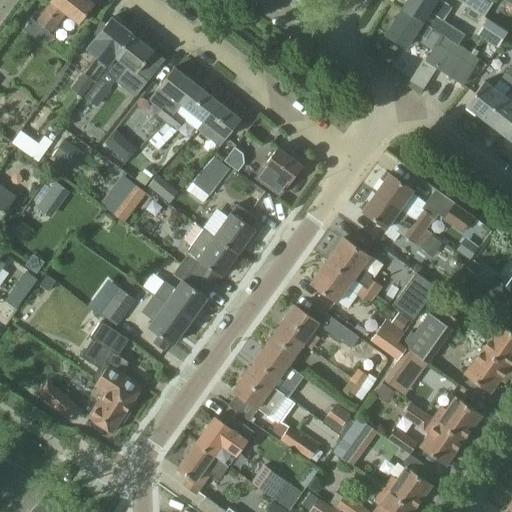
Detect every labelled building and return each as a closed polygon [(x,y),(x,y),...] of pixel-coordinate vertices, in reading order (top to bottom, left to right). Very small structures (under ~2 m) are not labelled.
[(93,5),(86,0),(52,0),(50,3),(51,4),(36,22),(32,19),(24,29),(36,39),(44,28),(50,33),(66,14),(78,24),(93,5)] [(409,0),(404,8),(442,34),(456,43),(458,44),(464,34),(428,11),(435,0),(409,0)] [(487,0),(456,0),(484,17),(492,3),(487,0)] [(442,34),(404,8),(387,34),(405,46),(412,37),(432,50),(442,34)] [(477,33),(497,46),(506,31),(486,18),(477,33)] [(99,80),(102,76),(100,74),(107,65),(109,66),(133,36),(111,19),(87,49),(99,58),(88,72),(99,80)] [(425,61),(439,69),(456,43),(442,34),(432,50),(425,61)] [(147,81),(137,73),(154,52),(133,36),(109,66),(107,65),(100,74),(102,76),(111,84),(114,80),(134,96),(147,81)] [(456,43),(439,69),(452,78),(469,51),(458,44),(456,43)] [(469,51),(452,78),(465,86),(475,67),(480,58),(469,51)] [(502,79),(511,86),(511,85),(511,66),(502,79)] [(157,115),(167,123),(196,85),(174,68),(159,87),(149,101),(161,110),(157,115)] [(94,81),(83,73),(71,88),(82,96),(94,81)] [(486,120),(504,96),(485,81),(467,105),(486,120)] [(218,102),(196,85),(167,123),(177,130),(185,119),(185,120),(192,112),(203,121),(218,102)] [(486,120),(505,134),(511,125),(511,101),(504,96),(486,120)] [(240,119),(218,102),(203,121),(189,140),(198,148),(213,129),(225,138),(240,119)] [(127,129),(112,136),(123,160),(138,152),(127,129)] [(17,144),(37,154),(42,143),(22,133),(17,144)] [(66,138),(54,157),(76,170),(87,151),(66,138)] [(237,144),(227,158),(240,168),(245,159),(245,150),(237,144)] [(288,185),(289,185),(303,166),(278,147),(264,166),(256,178),(280,195),(288,184),(288,185)] [(187,190),(203,203),(230,169),(214,156),(187,190)] [(179,189),(157,172),(148,184),(169,201),(179,189)] [(390,174),(377,192),(427,228),(434,218),(422,208),(426,202),(413,194),(414,192),(390,174)] [(48,178),(35,204),(55,213),(68,187),(48,178)] [(113,209),(126,219),(148,190),(135,180),(113,209)] [(0,185),(0,216),(15,196),(0,185)] [(427,228),(377,192),(363,211),(387,228),(392,222),(402,230),(400,234),(420,248),(431,232),(427,229),(427,228)] [(443,219),(463,233),(474,217),(454,203),(443,219)] [(231,212),(214,235),(239,253),(255,230),(251,227),(257,219),(247,212),(242,220),(231,212)] [(190,249),(181,262),(211,283),(218,273),(222,276),(239,253),(214,235),(196,222),(187,234),(190,242),(194,244),(190,249)] [(344,238),(328,260),(376,295),(382,286),(369,277),(370,276),(361,270),(370,256),(344,238)] [(376,295),(328,260),(312,283),(338,301),(347,288),(357,295),(369,303),(376,295)] [(155,295),(166,303),(190,321),(207,297),(203,294),(211,283),(181,262),(173,274),(182,281),(177,289),(165,281),(155,295)] [(436,288),(415,273),(391,306),(412,321),(436,288)] [(511,275),(507,283),(497,277),(488,291),(506,303),(511,294),(511,275)] [(124,289),(104,314),(117,324),(137,298),(124,289)] [(173,344),(190,321),(166,303),(149,326),(160,334),(154,342),(164,349),(169,341),(173,344)] [(295,305),(279,327),(303,344),(311,349),(319,338),(315,335),(322,325),(295,305)] [(440,320),(453,329),(459,321),(446,312),(440,320)] [(452,330),(430,314),(415,335),(412,333),(403,346),(428,364),(452,330)] [(325,329),(351,348),(359,337),(333,318),(325,329)] [(406,332),(386,319),(370,340),(398,360),(406,349),(398,343),(406,332)] [(93,378),(99,381),(100,380),(133,402),(143,386),(106,362),(113,352),(119,355),(129,339),(101,322),(91,337),(94,339),(82,357),(100,368),(93,378)] [(511,332),(500,324),(482,350),(511,371),(511,370),(511,332)] [(279,327),(264,348),(292,366),(299,357),(295,354),(303,344),(279,327)] [(264,348),(249,369),(274,385),(281,374),(284,377),(292,366),(264,348)] [(511,371),(482,350),(465,374),(490,392),(500,378),(504,382),(511,371)] [(383,381),(393,388),(410,365),(400,358),(383,381)] [(358,368),(351,378),(362,386),(368,376),(358,368)] [(274,385),(249,369),(234,391),(237,393),(228,405),(249,421),(258,409),(269,416),(285,393),(274,385)] [(362,386),(351,378),(343,390),(353,397),(362,386)] [(114,432),(133,402),(100,380),(99,381),(96,385),(106,391),(90,417),(114,432)] [(70,400),(48,382),(39,394),(61,411),(70,400)] [(442,406),(433,418),(463,440),(480,415),(455,397),(447,410),(442,406)] [(463,440),(433,418),(411,402),(402,414),(430,434),(420,447),(445,465),(463,440)] [(328,416),(341,426),(349,416),(335,406),(328,416)] [(215,418),(197,442),(227,465),(251,430),(230,416),(224,424),(215,418)] [(358,416),(335,452),(354,464),(377,427),(358,416)] [(280,437),(309,456),(318,442),(290,424),(280,437)] [(388,438),(407,451),(414,440),(395,427),(388,438)] [(227,465),(197,442),(179,468),(189,476),(183,484),(197,493),(211,473),(218,478),(227,465)] [(289,483),(263,464),(251,480),(277,499),(289,483)] [(392,477),(383,489),(413,511),(431,485),(406,468),(397,481),(392,477)] [(411,511),(413,511),(383,489),(375,500),(380,504),(374,511),(411,511)] [(364,511),(367,509),(344,493),(336,504),(348,511),(364,511)] [(202,511),(235,511),(230,508),(226,511),(205,496),(197,508),(202,511)] [(65,511),(51,498),(43,499),(30,511),(65,511)] [(310,510),(312,511),(338,511),(318,498),(310,510)]
